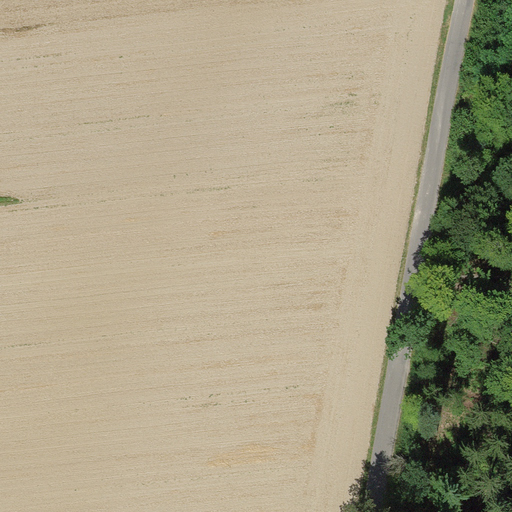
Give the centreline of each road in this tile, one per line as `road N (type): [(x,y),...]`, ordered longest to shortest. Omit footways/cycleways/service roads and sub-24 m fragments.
road 1 (residential): [(374,511),(419,248)]
road 2 (residential): [(462,0),(419,248)]
